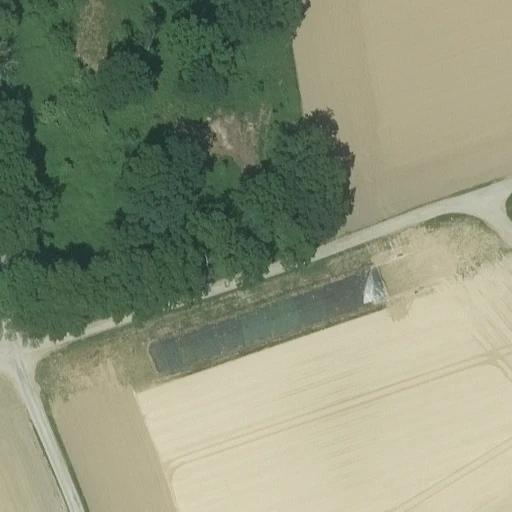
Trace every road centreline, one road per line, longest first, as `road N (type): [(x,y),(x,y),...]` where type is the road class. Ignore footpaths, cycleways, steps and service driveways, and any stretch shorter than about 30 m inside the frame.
road 1 (track): [(511,189),(9,363)]
road 2 (unclassified): [(9,363),(73,511)]
